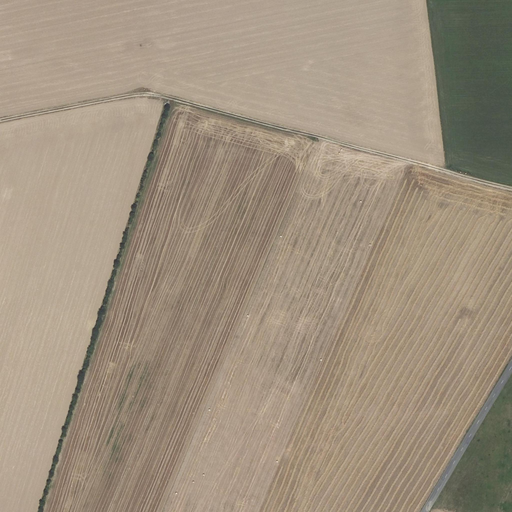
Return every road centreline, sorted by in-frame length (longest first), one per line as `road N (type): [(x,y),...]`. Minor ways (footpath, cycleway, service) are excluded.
road 1 (track): [(511,186),(149,92),(0,121)]
road 2 (tertiary): [(511,367),(424,511)]
